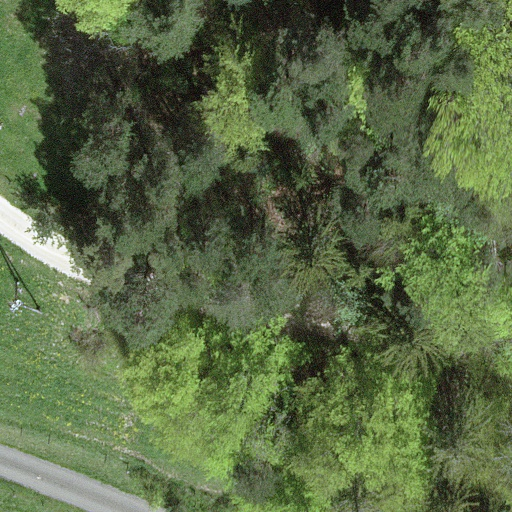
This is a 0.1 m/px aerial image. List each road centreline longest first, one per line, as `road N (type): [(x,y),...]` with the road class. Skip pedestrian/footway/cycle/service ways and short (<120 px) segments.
road 1 (track): [(0,221),(101,275),(368,323),(511,325)]
road 2 (residential): [(119,511),(0,468)]
